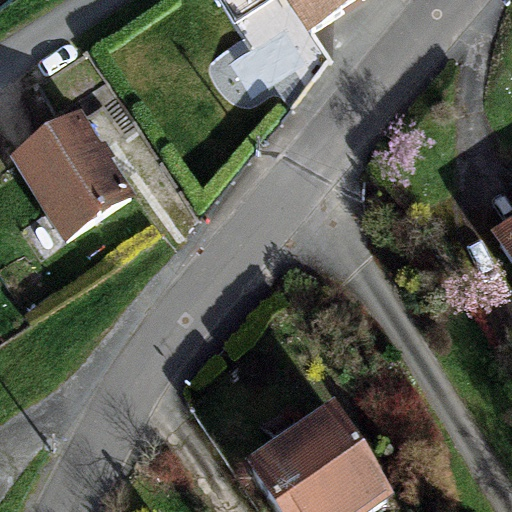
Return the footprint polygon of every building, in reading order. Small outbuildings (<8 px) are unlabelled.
[(266,0),(218,0),(233,22),(266,0)] [(287,0),(310,33),(359,0),(287,0)] [(78,124),(14,166),(65,242),(128,199),(78,124)] [(511,234),(498,244),(511,265),(511,234)] [(373,511),(387,503),(333,419),(249,472),(274,511),(373,511)]
